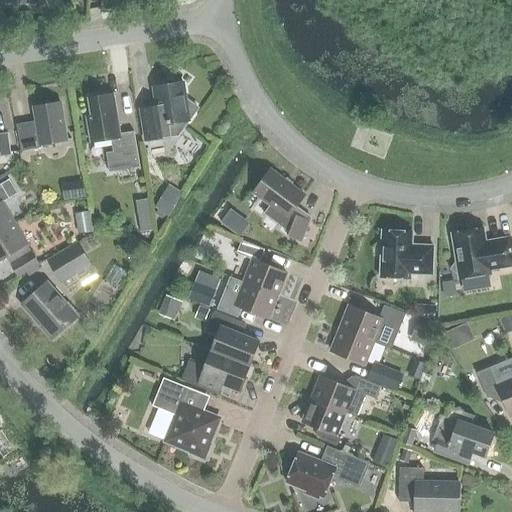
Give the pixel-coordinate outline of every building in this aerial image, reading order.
[(185,99),(183,83),(153,87),(156,107),(140,109),(145,141),(178,135),(197,108),(185,99)] [(113,94),(88,98),(90,116),(86,116),(90,143),(110,140),(112,152),(105,153),(108,172),(139,167),(133,131),(119,134),(113,94)] [(32,107),(35,122),(16,125),(21,151),(41,148),(40,145),(66,140),(60,103),(32,107)] [(0,156),(10,155),(7,133),(0,134),(0,156)] [(270,170),(253,193),(270,205),(263,214),(279,226),(281,224),(289,230),(287,237),(300,242),(308,221),(296,216),(294,207),(303,195),(270,170)] [(0,231),(13,224),(1,203),(17,193),(8,180),(0,184),(0,231)] [(84,196),(82,181),(61,184),(63,199),(84,196)] [(162,193),(154,208),(157,209),(154,214),(165,221),(177,201),(162,193)] [(74,214),(78,234),(92,231),(89,211),(74,214)] [(140,232),(153,230),(150,214),(138,217),(140,232)] [(243,218),(233,231),(238,235),(248,222),(243,218)] [(26,245),(13,224),(0,231),(0,260),(7,256),(12,264),(10,266),(16,277),(38,264),(26,245)] [(482,228),(451,234),(455,261),(449,269),(458,276),(459,279),(490,274),(489,270),(511,266),(511,249),(510,238),(484,242),(482,228)] [(433,246),(411,245),(411,232),(381,231),(379,277),(409,279),(409,274),(431,275),(433,246)] [(139,243),(129,237),(123,247),(133,253),(139,243)] [(241,241),(235,253),(252,260),(243,282),(277,296),(286,273),(258,262),(263,250),(241,241)] [(89,265),(76,244),(49,261),(61,281),(89,265)] [(229,276),(216,308),(237,317),(240,308),(267,319),(277,296),(243,282),(229,276)] [(443,298),(456,296),(454,281),(441,282),(443,298)] [(45,286),(24,304),(52,338),(79,316),(68,303),(63,307),(45,286)] [(192,286),(187,297),(208,306),(213,295),(208,293),(192,286)] [(416,304),(415,317),(427,317),(428,305),(416,304)] [(348,306),(339,329),(373,342),(373,341),(390,348),(404,313),(383,305),(377,318),(348,306)] [(199,306),(194,318),(204,322),(209,310),(199,306)] [(511,311),(501,315),(506,329),(511,326),(511,311)] [(241,323),(213,312),(205,331),(217,335),(211,351),(248,366),(258,341),(237,333),(241,323)] [(416,343),(428,348),(436,328),(418,320),(412,334),(419,337),(416,343)] [(454,346),(476,336),(469,320),(447,330),(454,346)] [(339,329),(330,352),(363,365),(373,342),(339,329)] [(238,391),(248,366),(211,351),(204,367),(188,361),(181,380),(218,395),(222,385),(238,391)] [(511,357),(498,363),(476,373),(487,399),(500,393),(510,417),(511,416),(511,357)] [(411,366),(421,370),(424,364),(413,360),(411,366)] [(402,376),(376,366),(370,381),(385,387),(396,391),(402,376)] [(320,376),(311,399),(344,412),(356,417),(365,395),(375,399),(380,387),(354,376),(349,388),(320,376)] [(210,447),(208,443),(218,418),(181,404),(187,388),(162,378),(151,406),(175,416),(164,441),(189,452),(191,455),(199,458),(206,455),(210,447)] [(335,436),(344,412),(311,399),(301,422),(320,430),(317,438),(336,446),(339,437),(335,436)] [(474,416),(460,411),(450,407),(446,417),(441,415),(432,439),(437,441),(433,452),(463,463),(467,451),(484,457),(493,433),(471,426),(474,416)] [(382,433),(371,460),(386,466),(397,439),(382,433)] [(340,479),(358,486),(357,487),(358,488),(368,463),(326,446),(325,447),(326,448),(320,462),(298,453),(286,482),(305,490),(304,493),(318,499),(319,496),(323,497),(329,482),(340,479)] [(457,511),(458,483),(422,482),(422,468),(399,468),(398,502),(414,502),(413,511),(457,511)]
